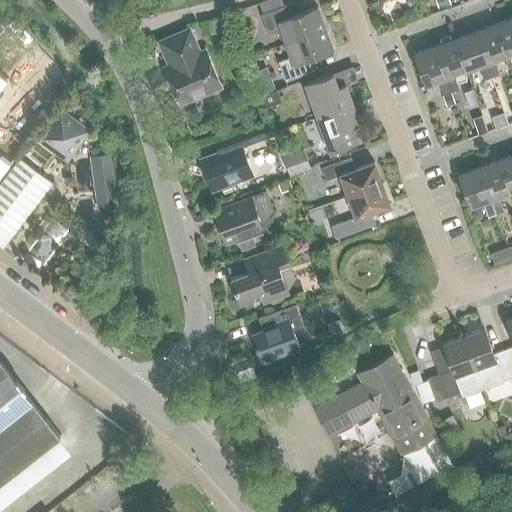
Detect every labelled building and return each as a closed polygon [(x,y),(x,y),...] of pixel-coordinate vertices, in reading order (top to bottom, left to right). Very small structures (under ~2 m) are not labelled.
[(450,4),(448,0),(434,0),(438,8),(450,4)] [(284,44),(325,29),(316,7),(294,15),(290,4),(260,15),(268,35),(279,30),(284,44)] [(404,17),(406,22),(417,18),(413,7),(407,9),(404,17)] [(245,29),(240,16),(231,19),(236,32),(245,29)] [(221,17),(208,21),(211,33),(225,29),(221,17)] [(511,17),(494,24),(506,57),(511,54),(511,17)] [(506,57),(494,24),(474,31),(491,78),(498,75),(493,62),(506,57)] [(199,52),(189,28),(158,42),(168,65),(162,68),(179,106),(221,88),(205,50),(199,52)] [(325,29),(284,44),(289,58),(277,62),(285,82),(314,71),(310,59),(333,51),(325,29)] [(483,81),(491,78),(474,31),(454,39),(465,72),(478,67),(483,81)] [(454,39),(433,46),(450,93),(458,90),(453,76),(465,72),(454,39)] [(442,95),(450,93),(433,46),(413,54),(424,87),(437,82),(442,95)] [(304,84),(316,117),(352,104),(345,84),(337,87),(332,74),(304,84)] [(256,84),(260,94),(274,88),(270,79),(256,84)] [(280,101),(276,90),(261,95),(264,107),(280,101)] [(454,104),(450,93),(442,96),(446,107),(454,104)] [(352,104),(316,117),(330,155),(358,144),(352,127),(359,124),(352,104)] [(73,149),(87,131),(59,110),(38,138),(59,153),(66,158),(73,149)] [(491,131),(506,125),(502,114),(487,119),(491,131)] [(472,120),(477,132),(486,128),(481,116),(472,120)] [(245,130),(214,142),(218,154),(200,160),(210,190),(252,175),(241,146),(272,134),(268,122),(245,130)] [(0,175),(20,153),(0,134),(0,175)] [(89,157),(97,210),(117,207),(110,154),(89,157)] [(511,155),(498,160),(510,194),(511,192),(511,155)] [(19,158),(0,183),(0,246),(2,248),(51,182),(19,158)] [(347,197),(381,184),(373,162),(349,171),(345,160),(321,168),(325,180),(339,175),(347,197)] [(498,160),(478,168),(495,214),(503,212),(498,198),(510,194),(498,160)] [(487,217),(495,214),(478,168),(457,175),(469,208),(482,204),(487,217)] [(281,193),(292,189),(288,180),(277,184),(281,193)] [(381,184),(347,197),(355,218),(331,227),(335,239),(369,226),(365,215),(389,205),(381,184)] [(265,191),(212,210),(224,244),(237,240),(241,250),(254,245),(250,235),(262,230),(262,229),(273,214),(265,191)] [(57,217),(31,251),(44,262),(71,228),(57,217)] [(230,278),(240,304),(240,303),(260,296),(262,303),(283,295),(275,273),(289,268),(280,245),(243,259),(248,272),(231,278),(231,277),(230,278)] [(495,264),(509,259),(505,248),(490,253),(495,264)] [(251,335),(252,337),(261,363),(299,349),(292,330),(303,326),(295,304),(270,313),(275,326),(251,335)] [(483,329),(463,336),(482,388),(485,387),(486,388),(500,383),(499,381),(502,380),(502,382),(511,378),(511,372),(504,350),(493,354),(483,329)] [(482,388),(463,336),(442,344),(451,370),(426,379),(427,381),(416,385),(421,399),(432,395),(435,402),(460,393),(462,397),(479,391),(479,389),(482,388)] [(436,435),(392,354),(357,373),(361,382),(313,408),(328,434),(330,433),(328,431),(346,422),(348,425),(376,409),(401,454),(436,435)] [(0,482),(59,436),(0,360),(0,482)] [(503,426),(496,428),(500,437),(506,435),(503,426)] [(423,479),(416,465),(401,474),(408,487),(423,479)]
